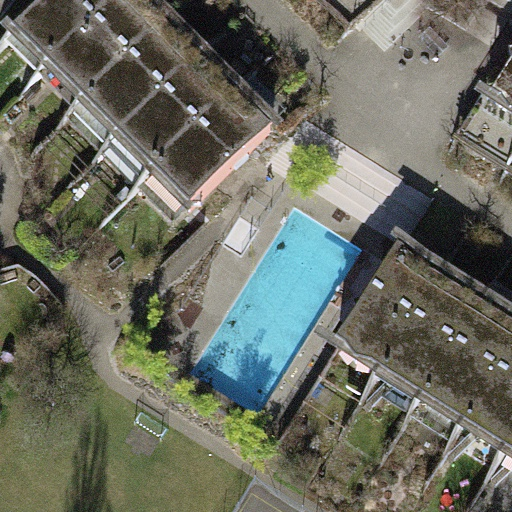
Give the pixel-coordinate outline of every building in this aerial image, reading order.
[(135,8),(126,0),(68,0),(8,64),(46,100),(135,8)] [(368,0),(382,11),(392,0),(368,0)] [(135,8),(46,100),(85,136),(174,50),(135,8)] [(174,50),(85,136),(122,175),(206,86),(174,50)] [(511,72),(483,117),(511,135),(511,72)] [(206,86),(122,175),(153,204),(238,119),(206,86)] [(238,119),(153,204),(191,242),(276,156),(238,119)] [(390,412),(458,303),(410,274),(343,383),(390,412)] [(458,303),(390,412),(430,435),(494,324),(458,303)] [(511,335),(494,324),(430,435),(472,460),(511,391),(511,335)] [(511,391),(472,460),(511,485),(511,484),(511,391)]
